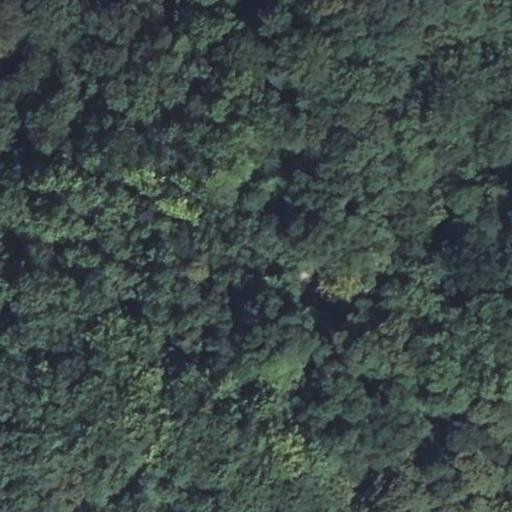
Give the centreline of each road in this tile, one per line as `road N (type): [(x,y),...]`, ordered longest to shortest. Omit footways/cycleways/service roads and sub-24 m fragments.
road 1 (track): [(0,143),(143,190),(279,258),(307,289),(342,358),(365,430)]
road 2 (track): [(366,511),(332,475),(241,408),(186,379),(0,315)]
